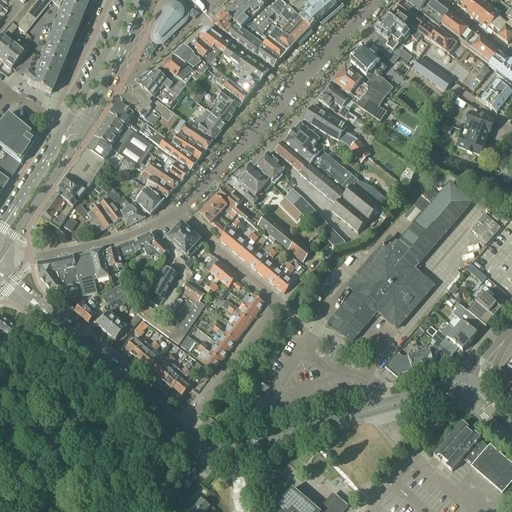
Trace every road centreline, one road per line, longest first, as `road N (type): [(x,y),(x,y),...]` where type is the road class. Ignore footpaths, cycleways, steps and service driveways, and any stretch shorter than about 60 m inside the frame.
road 1 (residential): [(176,213),(278,305),(180,429)]
road 2 (residential): [(380,0),(176,213)]
road 3 (tertiary): [(180,429),(0,275)]
road 4 (residential): [(0,262),(116,240),(176,213)]
road 5 (tertiary): [(381,406),(229,446)]
road 6 (secondary): [(77,139),(145,0)]
road 7 (secondary): [(127,0),(64,131)]
road 8 (secondary): [(0,260),(77,139)]
road 9 (residential): [(473,511),(422,467),(381,406)]
road 10 (residential): [(108,0),(51,120)]
